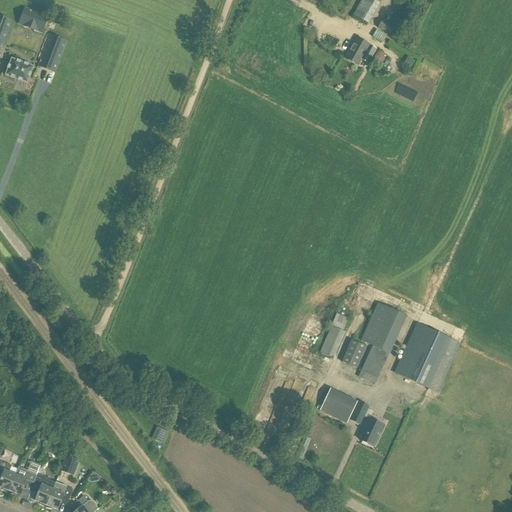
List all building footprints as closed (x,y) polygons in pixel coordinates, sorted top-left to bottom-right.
[(378,3),(371,0),(361,0),(353,15),(368,24),(379,4),(378,3)] [(37,32),(41,34),(47,19),(23,10),(17,25),(22,26),(22,27),(36,33),(37,32)] [(390,21),(392,16),(386,13),(383,19),(390,21)] [(0,17),(0,45),(9,21),(0,17)] [(397,28),(385,22),(381,20),(378,29),(392,37),(394,33),(397,28)] [(319,30),(323,32),(320,40),(339,48),(345,32),(321,23),(319,30)] [(373,37),(381,42),(385,35),(377,31),(373,37)] [(394,33),(392,37),(390,41),(394,44),(399,36),(394,33)] [(49,37),(37,68),(52,74),(64,43),(49,37)] [(345,59),(358,66),(361,60),(368,64),(376,49),(369,45),(357,38),(345,59)] [(387,56),(378,51),(372,62),(381,67),(387,56)] [(3,76),(25,85),(32,68),(9,60),(3,76)] [(359,341),(371,346),(387,353),(403,316),(376,304),(359,341)] [(394,373),(437,392),(458,342),(415,323),(394,373)] [(320,350),(333,356),(345,330),(332,324),(320,350)] [(342,360),(356,367),(366,345),(352,339),(342,360)] [(387,353),(371,346),(357,377),(374,384),(387,353)] [(350,420),(360,425),(369,406),(359,402),(350,420)] [(360,441),(374,447),(384,426),(368,418),(364,427),(366,428),(360,441)] [(168,433),(159,429),(154,440),(163,444),(168,433)] [(304,452),(308,437),(304,436),(299,450),(304,452)] [(61,467),(72,471),(76,461),(65,456),(61,467)] [(7,493),(8,494),(15,475),(9,473),(11,466),(0,461),(0,476),(1,477),(0,480),(0,488),(3,489),(2,490),(7,493)] [(15,494),(20,496),(23,489),(30,492),(31,489),(36,476),(27,472),(27,471),(18,467),(15,475),(8,494),(9,494),(15,495),(15,494)] [(45,508),(46,506),(55,483),(49,480),(50,478),(37,474),(36,476),(31,489),(38,492),(35,502),(40,504),(40,505),(44,508),(45,508)] [(55,483),(46,506),(45,508),(46,509),(52,510),(52,508),(58,510),(61,501),(68,503),(73,490),(55,483)] [(94,511),(97,510),(97,508),(93,502),(88,502),(84,496),(72,505),(77,511),(75,511),(94,511)]
